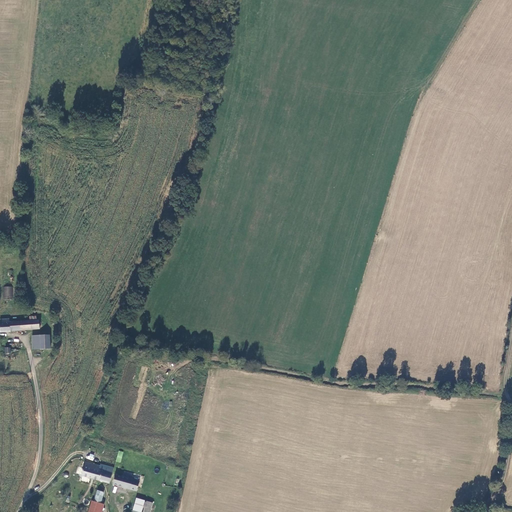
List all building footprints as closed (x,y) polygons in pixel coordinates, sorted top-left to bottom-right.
[(13,299),(13,286),(4,286),(3,299),(13,299)] [(0,323),(0,331),(40,329),(39,321),(9,323),(9,320),(0,320),(0,323)] [(51,336),(40,336),(40,350),(51,350),(51,336)] [(82,476),(110,484),(113,474),(100,471),(102,466),(94,463),(86,461),(82,476)] [(115,467),(102,464),(102,466),(100,471),(113,474),(115,467)] [(137,492),(139,482),(132,480),(133,477),(122,474),(121,477),(115,476),(113,485),(137,492)] [(98,491),(95,502),(101,503),(104,493),(98,491)] [(136,497),(132,511),(137,511),(149,511),(153,502),(136,497)] [(95,502),(93,501),(89,511),(100,511),(103,504),(101,503),(95,502)]
